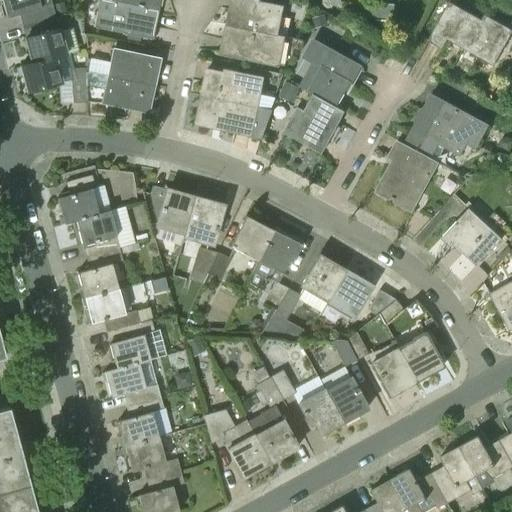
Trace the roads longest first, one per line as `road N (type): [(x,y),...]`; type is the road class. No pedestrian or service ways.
road 1 (residential): [(101,511),(1,143)]
road 2 (residential): [(254,511),(492,381)]
road 3 (residential): [(492,381),(472,340),(423,279),(323,216)]
road 4 (residential): [(323,216),(230,169),(164,151)]
road 5 (residential): [(164,151),(90,140),(1,143)]
road 6 (residential): [(323,216),(398,76)]
road 7 (residential): [(164,151),(195,0)]
